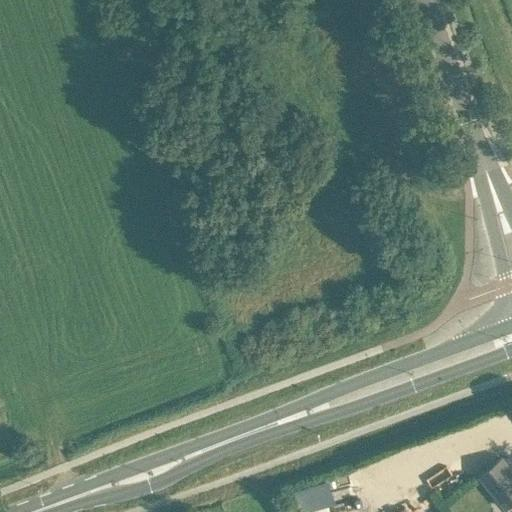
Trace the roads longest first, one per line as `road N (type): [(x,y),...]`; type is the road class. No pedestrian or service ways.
road 1 (secondary): [(511,324),(360,380),(284,420)]
road 2 (secondary): [(284,420),(511,350)]
road 3 (unclassified): [(479,140),(511,300)]
road 4 (unclassified): [(479,140),(426,0)]
road 5 (secondary): [(78,495),(151,483),(212,447)]
road 6 (secondary): [(212,447),(110,475),(78,495)]
